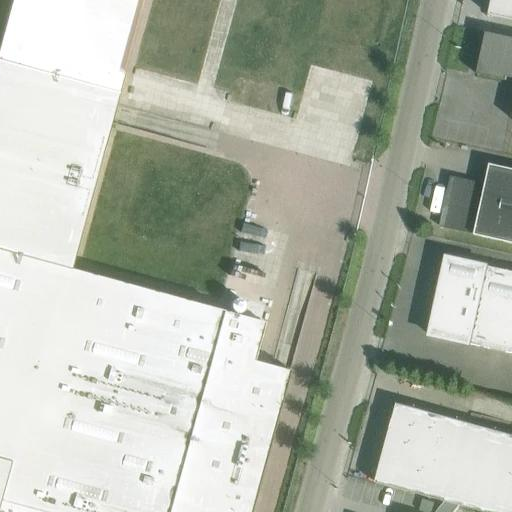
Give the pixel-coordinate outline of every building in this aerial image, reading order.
[(10,0),(0,37),(0,63),(118,96),(143,0),(10,0)] [(489,14),(511,19),(511,0),(493,0),(491,13),(489,14)] [(511,77),(511,37),(486,32),(477,74),(506,80),(507,77),(511,77)] [(0,63),(0,250),(70,269),(118,96),(0,63)] [(511,243),(511,168),(490,164),(485,184),(474,235),(511,243)] [(474,235),(485,184),(454,177),(443,228),(474,235)] [(265,322),(70,269),(0,250),(0,454),(12,458),(0,500),(0,501),(39,511),(251,511),(290,371),(254,361),(265,322)] [(472,344),(489,266),(447,257),(430,335),(472,344)] [(511,271),(489,266),(472,344),(511,353),(511,271)] [(511,511),(511,435),(397,404),(396,407),(407,410),(396,451),(391,450),(389,458),(394,460),(392,466),(430,477),(425,496),(485,511),(511,511)] [(0,500),(12,458),(0,454),(0,500)] [(39,511),(0,501),(0,511),(39,511)]
